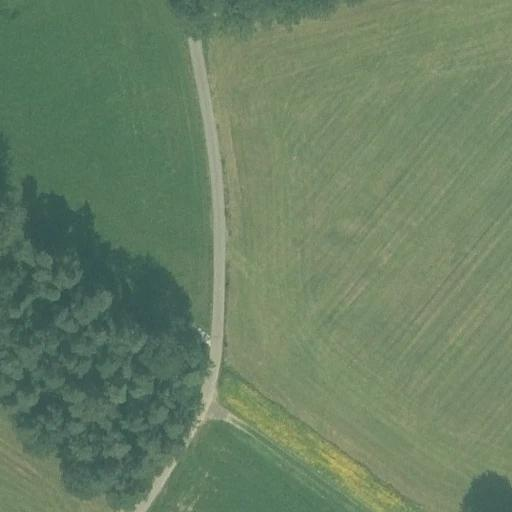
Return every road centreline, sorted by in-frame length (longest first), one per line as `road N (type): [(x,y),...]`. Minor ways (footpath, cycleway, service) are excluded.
road 1 (unclassified): [(136,511),(205,401),(220,313),(219,192),(183,0)]
road 2 (track): [(205,401),(359,511)]
